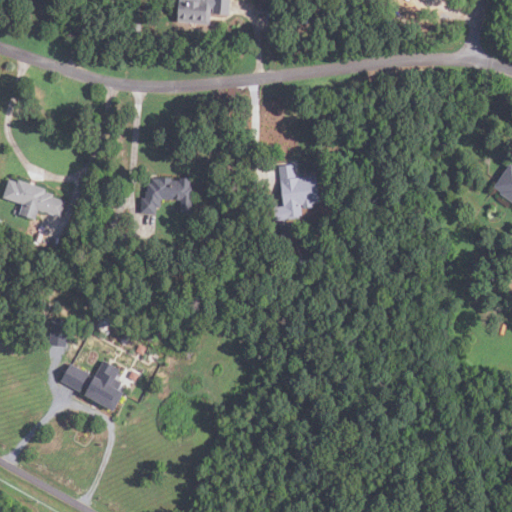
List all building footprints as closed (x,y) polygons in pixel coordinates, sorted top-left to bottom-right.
[(179,0),(178,20),(210,23),(211,12),(229,14),(230,0),(179,0)] [(258,13),(258,5),(269,5),(269,13),(258,13)] [(511,162),(494,186),(502,191),(500,193),(511,201),(511,162)] [(317,174),(295,177),(294,164),(279,165),(284,205),(273,206),(275,220),(300,217),(300,214),(303,214),(302,204),(304,204),(304,207),(313,206),(313,202),(321,201),(317,174)] [(141,212),(157,213),(157,206),(161,206),(162,199),(181,199),(181,212),(191,212),(192,177),(180,176),(180,179),(174,179),(174,186),(171,186),(172,177),(158,176),(158,173),(148,173),(148,190),(146,190),(145,196),(142,196),(141,212)] [(23,203),(20,213),(35,218),(38,209),(60,216),(65,200),(53,196),(54,193),(46,190),(47,187),(19,178),(18,181),(9,178),(3,196),(23,203)] [(291,225),(292,236),(281,237),(280,227),(291,225)] [(41,242),(34,239),(37,231),(44,234),(41,242)] [(299,259),(318,256),(319,267),(301,270),(299,259)] [(502,274),(493,284),(486,278),(495,268),(502,274)] [(227,288),(233,302),(243,297),(237,284),(227,288)] [(69,320),(66,346),(49,344),(52,318),(69,320)] [(122,341),(126,333),(132,336),(127,344),(122,341)] [(125,391),(122,389),(124,385),(122,384),(123,382),(118,379),(120,376),(117,374),(120,369),(104,361),(86,394),(115,410),(125,391)] [(90,373),(71,362),(62,380),(80,390),(90,373)]
